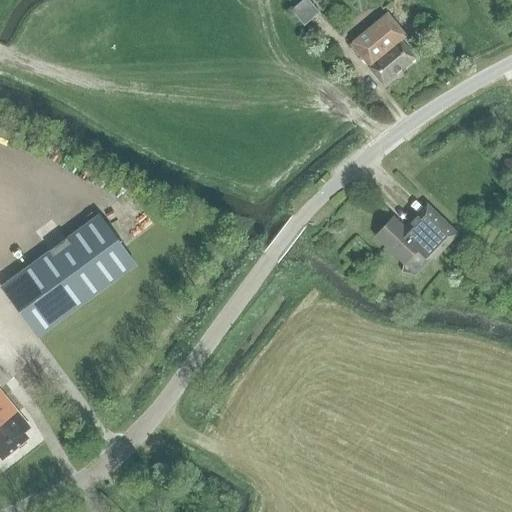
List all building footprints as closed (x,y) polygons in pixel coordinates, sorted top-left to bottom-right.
[(304,26),(319,13),(308,0),(303,0),(291,11),(304,26)] [(383,85),(415,58),(400,40),(405,36),(387,14),(351,44),(368,66),(367,67),(383,85)] [(393,218),(375,237),(404,265),(402,272),(415,276),(433,257),(435,258),(446,246),(458,235),(435,212),(426,204),(404,228),(393,218)] [(0,287),(0,288),(37,338),(134,265),(97,215),(0,287)] [(463,256),(458,252),(447,263),(451,268),(463,256)] [(490,283),(482,292),(491,301),(499,292),(490,283)] [(0,391),(0,457),(2,459),(27,439),(23,433),(29,428),(0,391)]
